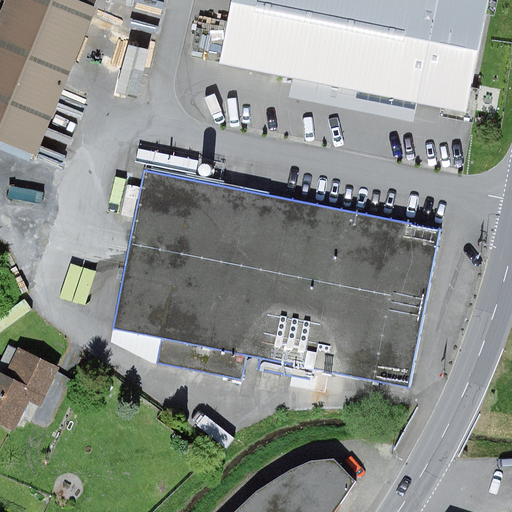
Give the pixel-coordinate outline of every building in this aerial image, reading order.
[(94,9),(71,0),(4,0),(0,12),(0,141),(35,156),(94,9)] [(71,0),(94,9),(98,0),(71,0)] [(123,20),(132,4),(125,0),(105,0),(101,6),(123,20)] [(486,0),(231,0),(218,64),(292,78),(416,102),(464,112),(486,0)] [(120,94),(146,98),(152,50),(126,47),(120,94)] [(416,102),(292,78),(289,98),(412,122),(416,102)] [(201,177),(203,178),(205,178),(208,178),(210,177),(212,175),(213,173),(213,170),(213,168),(211,166),(210,165),(208,164),(205,164),(203,164),(201,165),(199,167),(198,170),(198,172),(199,175),(201,177)] [(440,231),(145,174),(115,328),(160,336),(155,363),(239,380),(244,355),(261,359),(258,371),(311,381),(313,368),(410,386),(440,231)] [(59,368),(18,348),(4,375),(0,373),(0,426),(8,431),(12,432),(27,401),(40,407),(59,368)] [(257,493),(236,511),(335,511),(356,482),(335,460),(312,462),(292,471),(257,493)]
